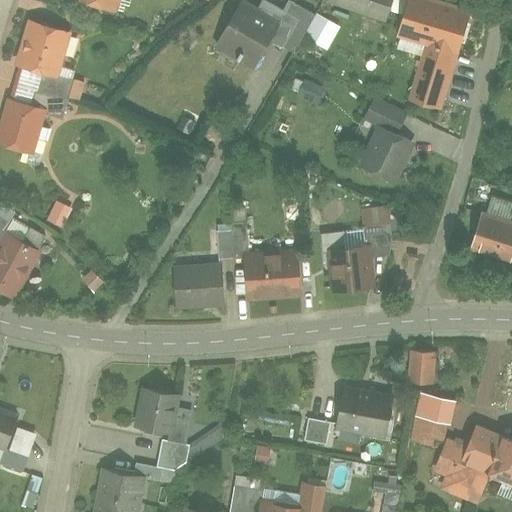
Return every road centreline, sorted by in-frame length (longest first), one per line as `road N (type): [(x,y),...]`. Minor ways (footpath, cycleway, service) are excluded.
road 1 (residential): [(415,323),(455,225),(509,12)]
road 2 (tertiary): [(92,344),(163,346),(415,323)]
road 3 (residential): [(58,511),(92,344)]
